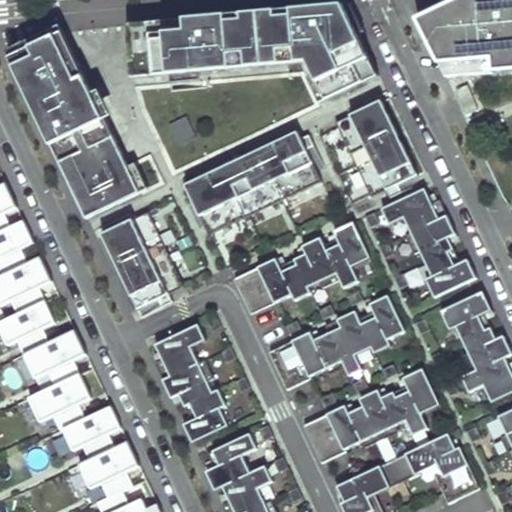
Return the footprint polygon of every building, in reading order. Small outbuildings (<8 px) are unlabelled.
[(511,0),(460,0),(419,20),(438,59),(447,78),(494,74),(511,72),(511,0)] [(257,15),(261,67),(291,64),(310,63),(315,74),(328,101),(380,77),(345,6),(287,12),(257,15)] [(261,67),(257,15),(182,21),(132,26),(129,26),(134,79),(184,75),(261,67)] [(35,48),(12,59),(79,202),(88,220),(142,194),(130,168),(108,123),(104,115),(92,90),(65,33),(35,48)] [(321,105),(328,101),(315,74),(308,77),(321,105)] [(469,85),(457,90),(467,115),(480,110),(469,85)] [(380,99),(378,96),(370,100),(371,102),(373,106),(381,102),(380,99)] [(398,185),(418,176),(383,101),(381,102),(373,106),(336,124),(338,128),(356,166),(370,195),(372,198),(387,190),(398,185)] [(185,114),(169,124),(182,143),(197,133),(185,114)] [(301,138),(299,133),(187,186),(190,194),(195,203),(210,235),(322,182),(306,149),(303,143),(301,138)] [(309,135),(301,138),(303,143),(306,149),(310,147),(314,146),(309,135)] [(130,168),(142,194),(150,191),(137,165),(130,168)] [(326,183),(293,197),(306,226),(339,211),(326,183)] [(7,185),(0,188),(0,234),(13,228),(6,215),(19,209),(7,185)] [(398,185),(387,190),(391,197),(402,192),(400,188),(398,185)] [(464,262),(461,264),(448,238),(452,236),(456,234),(440,201),(432,204),(431,201),(425,189),(382,210),(390,225),(405,218),(411,233),(406,235),(415,255),(420,252),(434,280),(428,283),(435,299),(472,281),(477,279),(468,260),(464,262)] [(195,203),(190,194),(184,198),(188,206),(191,204),(195,203)] [(287,204),(260,213),(269,240),(296,231),(287,204)] [(183,283),(150,213),(132,221),(124,226),(103,235),(139,310),(158,300),(169,295),(185,287),(183,283)] [(124,226),(132,221),(129,215),(120,219),(122,222),(124,226)] [(221,232),(229,256),(260,246),(252,222),(221,232)] [(25,223),(13,228),(0,234),(0,266),(4,276),(29,265),(22,250),(35,244),(25,223)] [(259,269),(276,304),(293,297),(295,302),(313,294),(310,288),(320,283),(323,289),(340,281),(344,290),(360,283),(353,268),(372,259),(355,223),(335,232),(339,240),(336,241),(326,246),(322,239),(304,247),(305,251),(307,255),(281,267),(280,264),(278,260),(259,269)] [(29,265),(4,276),(0,278),(0,304),(1,307),(14,301),(20,315),(47,303),(41,289),(54,283),(42,258),(29,265)] [(252,316),(276,304),(259,269),(235,280),(252,316)] [(511,393),(511,371),(510,368),(506,358),(511,355),(511,352),(504,337),(501,338),(497,340),(485,314),(489,312),(492,310),(484,292),(479,295),(442,312),(451,331),(457,328),(468,352),(462,355),(471,373),(462,377),(469,393),(484,386),(492,404),(511,393)] [(172,302),(169,295),(158,300),(160,303),(162,307),(172,302)] [(312,380),(311,378),(329,369),(331,376),(347,368),(351,377),(366,370),(359,355),(373,349),(375,354),(393,346),(390,340),(406,333),(389,297),(371,305),(373,309),(375,313),(361,320),(357,312),(341,320),(326,327),(330,334),(312,343),(310,339),(308,336),(270,354),(288,391),(312,380)] [(58,324),(47,303),(20,315),(0,324),(0,325),(10,346),(19,342),(26,356),(51,343),(45,330),(58,324)] [(200,364),(192,348),(207,341),(200,325),(157,346),(162,357),(164,361),(156,364),(173,400),(176,398),(179,397),(191,423),(188,425),(185,426),(194,444),(202,440),(230,427),(222,411),(228,408),(220,391),(214,394),(209,383),(215,380),(206,362),(200,364)] [(77,331),(51,343),(26,356),(37,379),(51,373),(57,387),(82,376),(75,362),(88,355),(77,331)] [(323,464),(347,453),(346,451),(363,443),(366,449),(378,443),(397,434),(399,433),(396,427),(407,422),(414,437),(424,432),(429,429),(422,415),(441,406),(424,370),(404,379),(408,387),(404,389),(383,399),(381,395),(379,391),(361,400),(364,408),(350,414),(348,410),(347,407),(305,427),(323,464)] [(93,399),(82,376),(57,387),(31,399),(42,423),(58,415),(65,430),(87,420),(80,405),(93,399)] [(113,408),(87,420),(65,430),(76,451),(85,447),(92,461),(117,449),(111,435),(123,429),(113,408)] [(511,411),(500,418),(508,435),(502,438),(511,459),(511,411)] [(430,444),(424,432),(414,437),(420,449),(430,444)] [(57,456),(71,449),(63,434),(50,440),(57,456)] [(373,511),(374,511),(375,511),(370,499),(376,496),(432,469),(439,466),(451,491),(444,494),(449,505),(457,502),(446,478),(470,466),(461,448),(457,450),(455,445),(450,434),(430,444),(420,449),(407,455),(388,464),(359,478),(339,488),(344,498),(346,503),(342,505),(345,511),(373,511)] [(378,443),(388,464),(407,455),(397,434),(378,443)] [(270,511),(260,489),(274,482),(267,467),(252,474),(244,456),(259,450),(251,435),(209,455),(213,465),(215,469),(216,469),(208,473),(217,492),(225,488),(229,498),(231,502),(223,505),(226,511),(270,511)] [(129,443),(117,449),(92,461),(82,465),(93,490),(104,485),(110,498),(125,492),(135,487),(128,473),(141,467),(129,443)] [(439,466),(432,469),(444,494),(451,491),(439,466)] [(470,466),(446,478),(457,502),(481,490),(470,466)] [(149,511),(144,499),(131,505),(125,492),(110,498),(100,503),(103,511),(149,511)] [(375,511),(384,511),(376,496),(370,499),(375,511)]
